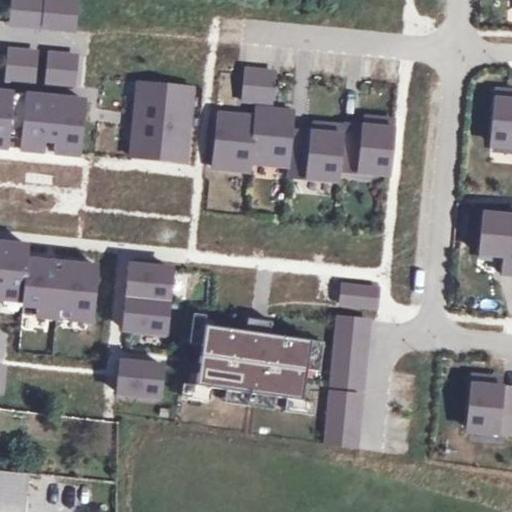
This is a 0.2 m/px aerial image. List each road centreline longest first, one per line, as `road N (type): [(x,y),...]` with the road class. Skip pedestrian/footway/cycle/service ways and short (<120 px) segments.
road 1 (residential): [(452,45),(426,333)]
road 2 (residential): [(225,26),(452,45)]
road 3 (residential): [(426,333),(402,343),(394,447)]
